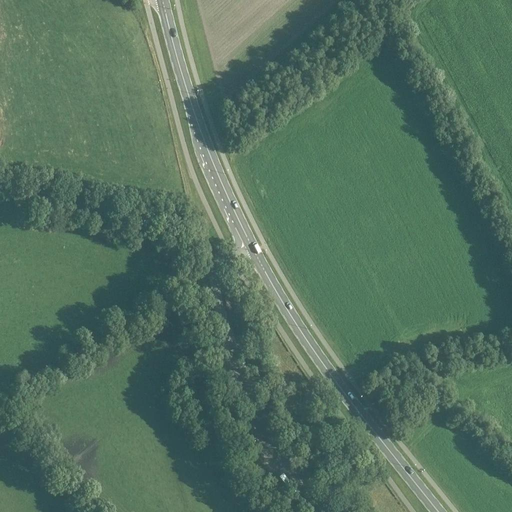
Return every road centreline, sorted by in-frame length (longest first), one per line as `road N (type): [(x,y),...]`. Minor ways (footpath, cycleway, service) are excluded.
road 1 (primary): [(438,511),(318,357),(253,250),(204,142),(162,0)]
road 2 (track): [(217,266),(190,290),(0,401)]
road 3 (track): [(217,266),(200,235),(171,224),(0,190)]
